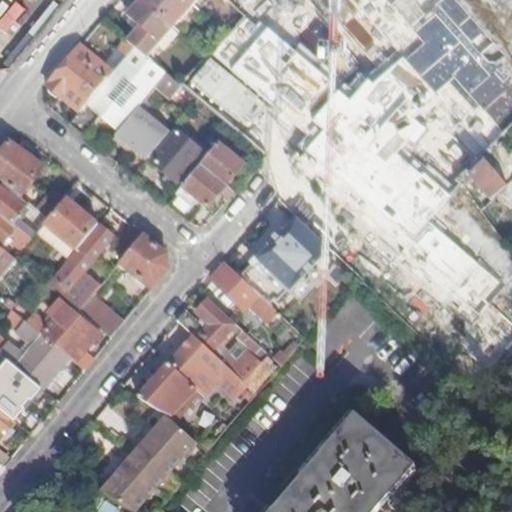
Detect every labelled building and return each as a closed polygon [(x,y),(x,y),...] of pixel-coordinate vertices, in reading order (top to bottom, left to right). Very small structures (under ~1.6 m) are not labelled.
[(174,25),(142,0),(141,0),(136,7),(129,15),(143,26),(129,43),(136,48),(151,60),(177,28),(174,25)] [(142,0),(174,25),(178,21),(183,25),(199,6),(191,0),(142,0)] [(246,33),(271,48),(279,35),(254,19),(246,33)] [(305,99),(243,53),(254,38),(233,23),(184,89),(284,163),(327,105),(310,92),(305,99)] [(338,28),(329,55),(350,63),(359,35),(338,28)] [(81,115),(88,106),(136,48),(129,43),(129,42),(116,57),(109,51),(101,61),(81,45),(47,87),(52,91),(52,96),(59,101),(64,101),(66,103),(81,115)] [(140,107),(159,85),(168,74),(151,60),(136,48),(88,106),(100,116),(106,121),(120,132),(131,119),(140,107)] [(182,86),(168,74),(159,85),(173,97),(182,86)] [(100,116),(88,106),(81,115),(73,125),(85,135),(100,116)] [(120,132),(119,133),(134,145),(150,158),(171,132),(140,107),(131,119),(120,132)] [(179,132),(155,162),(166,172),(178,182),(203,152),(179,132)] [(0,158),(0,178),(24,196),(45,167),(29,155),(12,143),(0,158)] [(248,166),(220,144),(202,166),(230,189),(248,166)] [(234,192),(230,189),(202,166),(170,205),(192,223),(200,213),(206,206),(212,212),(224,197),(228,200),(234,192)] [(0,212),(19,227),(22,224),(18,220),(27,208),(0,185),(0,212)] [(50,190),(35,207),(51,219),(64,202),(50,190)] [(80,249),(100,225),(83,212),(67,199),(64,202),(51,219),(45,225),(78,252),(80,249)] [(0,245),(3,247),(17,230),(0,215),(0,245)] [(125,256),(143,234),(134,226),(116,249),(125,256)] [(78,252),(55,280),(70,292),(65,298),(82,312),(95,296),(103,286),(86,273),(115,237),(102,227),(82,251),(80,249),(78,252)] [(32,242),(21,233),(12,244),(23,253),(32,242)] [(144,235),(121,263),(154,289),(170,270),(169,255),(144,235)] [(260,296),(226,265),(213,281),(248,310),(260,296)] [(126,323),(95,296),(82,312),(113,338),(126,323)] [(290,323),(262,298),(250,311),(289,347),(301,334),(290,323)] [(219,352),(224,347),(220,344),(224,340),(232,330),(236,334),(241,329),(210,300),(198,313),(207,321),(211,325),(208,330),(203,325),(188,311),(179,321),(195,336),(199,339),(202,336),(219,352)] [(71,358),(86,371),(96,359),(87,352),(102,334),(64,302),(55,313),(59,316),(51,327),(39,317),(35,321),(33,319),(29,323),(71,358)] [(26,356),(10,343),(1,355),(13,364),(44,390),(53,379),(71,358),(29,323),(14,311),(6,323),(34,346),(26,356)] [(241,329),(236,334),(241,338),(245,333),(241,329)] [(245,333),(241,338),(239,340),(242,342),(256,354),(261,348),(245,333)] [(0,353),(1,355),(10,343),(0,335),(0,353)] [(205,397),(230,369),(199,339),(195,336),(170,364),(196,388),(205,397)] [(256,354),(242,342),(232,354),(224,347),(219,352),(202,336),(199,339),(230,369),(256,394),(280,366),(261,348),(256,354)] [(16,374),(0,394),(24,414),(44,390),(13,364),(9,369),(16,374)] [(176,424),(180,420),(174,416),(181,408),(180,406),(196,388),(170,364),(139,398),(163,414),(164,413),(176,424)] [(230,369),(205,397),(232,423),(256,394),(230,369)] [(53,379),(44,390),(60,403),(68,392),(53,379)] [(24,414),(0,394),(0,408),(17,422),(24,414)] [(0,443),(17,422),(0,408),(0,443)] [(165,480),(170,473),(196,443),(167,417),(136,453),(165,480)] [(274,511),(377,511),(415,467),(355,417),(274,511)] [(15,457),(0,445),(0,462),(6,468),(15,457)] [(136,453),(136,454),(103,492),(133,511),(137,511),(165,480),(136,453)] [(182,484),(170,473),(165,480),(176,490),(182,484)]
